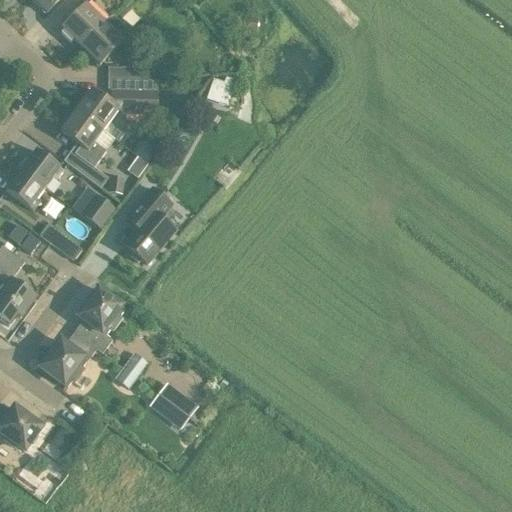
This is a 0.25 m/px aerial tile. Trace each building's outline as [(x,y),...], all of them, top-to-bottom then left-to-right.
[(27,0),(28,0),(46,19),(64,0),(27,0)] [(102,12),(95,20),(85,10),(62,34),(80,52),(103,28),(111,20),(102,12)] [(103,28),(80,52),(98,70),(112,56),(119,63),(139,43),(113,18),(111,20),(103,28)] [(245,20),(244,30),(256,31),(256,20),(245,20)] [(134,86),(134,84),(135,74),(108,73),(107,85),(134,86)] [(226,80),(222,90),(234,94),(238,84),(226,80)] [(75,116),(102,136),(117,115),(119,117),(154,119),(155,97),(146,96),(146,85),(134,84),(134,86),(107,85),(107,95),(109,95),(109,100),(104,106),(90,95),(75,116)] [(102,136),(75,116),(59,137),(79,151),(73,159),(84,167),(77,177),(100,193),(107,183),(93,173),(105,156),(93,147),(102,136)] [(63,176),(35,155),(27,164),(24,162),(17,171),(21,173),(19,175),(44,193),(52,183),(55,186),(63,176)] [(140,179),(149,162),(138,155),(129,172),(140,179)] [(29,213),(44,193),(19,175),(4,195),(29,213)] [(109,197),(121,198),(123,182),(111,181),(109,197)] [(146,267),(175,233),(160,220),(171,208),(152,191),(125,222),(137,232),(123,248),(128,252),(127,256),(137,264),(141,263),(146,267)] [(114,211),(101,202),(87,221),(99,230),(114,211)] [(17,247),(27,234),(17,227),(7,240),(17,247)] [(30,256),(39,243),(30,236),(20,249),(30,256)] [(7,244),(3,249),(11,256),(15,250),(7,244)] [(76,266),(83,257),(70,247),(63,257),(76,266)] [(0,273),(12,258),(13,257),(11,256),(3,249),(1,248),(0,250),(0,273)] [(12,258),(0,273),(0,282),(6,287),(2,292),(1,291),(0,292),(0,322),(8,328),(16,318),(19,320),(35,299),(11,282),(24,265),(13,257),(12,258)] [(74,337),(95,353),(96,352),(101,356),(111,342),(105,338),(110,331),(112,333),(121,321),(119,319),(124,312),(121,309),(97,291),(84,308),(85,309),(78,319),(82,323),(73,336),(74,337)] [(95,353),(74,337),(73,336),(65,347),(60,343),(52,353),(39,370),(63,387),(67,390),(72,383),(74,384),(83,372),(81,370),(86,364),(95,353)] [(122,373),(134,382),(147,366),(134,356),(129,363),(122,373)] [(134,382),(122,373),(115,381),(128,391),(134,382)] [(167,407),(176,395),(166,388),(158,399),(167,407)] [(158,400),(151,409),(161,417),(168,407),(158,400)] [(0,435),(4,439),(2,441),(15,450),(16,447),(24,453),(41,429),(24,417),(13,410),(10,415),(0,407),(0,435)]
